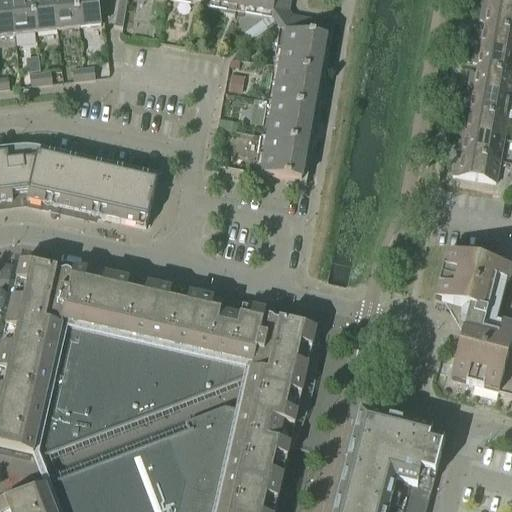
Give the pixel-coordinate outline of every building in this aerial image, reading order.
[(32,0),(23,0),(11,2),(15,37),(36,34),(32,0)] [(54,0),(32,0),(36,34),(58,32),(54,0)] [(75,0),(54,0),(58,32),(79,30),(78,24),(75,0)] [(75,0),(78,24),(79,30),(101,27),(100,15),(97,0),(75,0)] [(118,0),(114,29),(122,30),(127,0),(118,0)] [(184,0),(272,15),(274,0),(184,0)] [(274,0),(272,15),(271,21),(273,24),(288,13),(290,0),(274,0)] [(511,0),(482,0),(482,7),(511,11),(511,0)] [(0,38),(15,37),(11,2),(0,2),(0,38)] [(511,11),(482,7),(479,23),(485,24),(484,29),(511,33),(511,11)] [(290,16),(288,13),(273,24),(275,27),(277,29),(292,19),(290,16)] [(292,19),(277,29),(279,33),(285,34),(326,41),(329,25),(292,19)] [(262,22),(244,35),(249,42),(267,28),(262,22)] [(511,33),(484,29),(483,34),(477,33),(475,49),(511,55),(511,33)] [(285,34),(260,177),(261,177),(301,184),(301,183),(326,41),(285,34)] [(511,55),(475,49),(472,66),(478,67),(477,72),(511,77),(511,55)] [(94,71),(84,72),(85,84),(95,82),(94,71)] [(85,84),(84,72),(73,73),(74,85),(85,84)] [(470,76),(467,92),(511,99),(511,91),(511,77),(477,72),(476,77),(470,76)] [(51,76),(41,77),(42,88),(52,87),(51,76)] [(42,88),(41,77),(30,78),(31,90),(42,88)] [(232,79),(229,95),(241,97),(243,81),(232,79)] [(8,80),(0,81),(0,93),(10,92),(8,80)] [(511,99),(467,92),(464,108),(470,109),(469,114),(507,121),(511,99)] [(507,121),(469,114),(469,119),(463,118),(460,135),(503,142),(507,121)] [(503,142),(460,135),(457,151),(463,152),(462,157),(500,163),(503,142)] [(500,163),(462,157),(461,162),(455,161),(452,178),(496,186),(500,163)] [(35,165),(8,166),(7,159),(0,159),(0,206),(12,206),(11,199),(28,197),(26,204),(145,231),(156,185),(37,158),(35,165)] [(260,177),(220,170),(218,178),(260,185),(261,177),(260,177)] [(511,272),(446,255),(434,303),(457,310),(461,317),(461,318),(460,319),(460,320),(460,321),(460,322),(461,323),(461,324),(462,325),(463,326),(464,326),(473,328),(472,333),(469,332),(464,335),(463,335),(450,384),(511,400),(511,272)] [(272,511),(287,449),(288,444),(278,442),(282,424),(292,427),(295,414),(285,412),(286,407),(289,395),(299,397),(305,368),(307,360),(313,333),(302,330),(285,326),(262,321),(264,315),(251,312),(250,318),(211,310),(213,303),(188,298),(187,304),(169,300),(170,294),(146,288),(144,294),(127,290),(128,284),(103,278),(101,285),(84,281),(85,274),(73,271),(71,278),(19,266),(18,267),(19,268),(14,292),(13,292),(13,293),(14,293),(8,318),(7,318),(7,319),(8,319),(3,339),(2,339),(2,340),(3,340),(0,353),(0,451),(10,454),(11,454),(11,455),(12,454),(13,454),(29,458),(30,459),(31,459),(31,458),(39,460),(39,461),(41,461),(41,460),(55,454),(55,455),(56,455),(57,454),(57,453),(79,445),(80,445),(81,445),(81,444),(103,436),(104,436),(105,436),(105,435),(128,426),(128,427),(129,427),(130,426),(152,417),(153,418),(154,417),(154,416),(176,408),(177,408),(178,408),(178,407),(201,398),(202,399),(203,399),(203,398),(203,397),(224,389),(224,390),(225,390),(226,389),(241,382),(241,383),(242,383),(243,383),(240,397),(235,415),(232,414),(232,413),(231,412),(230,413),(212,420),(211,420),(210,420),(210,421),(210,422),(190,429),(192,433),(168,443),(168,442),(167,442),(166,442),(166,443),(143,452),(143,451),(142,451),(141,452),(141,453),(119,461),(118,461),(117,461),(117,462),(94,471),(94,470),(93,470),(92,470),(92,471),(92,472),(69,480),(68,479),(68,480),(67,480),(67,481),(55,486),(55,485),(53,485),(54,486),(45,490),(45,489),(44,489),(43,489),(43,490),(43,491),(26,497),(25,496),(24,496),(24,497),(23,497),(24,498),(7,504),(6,504),(5,504),(5,505),(0,506),(0,511),(272,511)] [(445,437),(369,417),(359,414),(333,511),(425,511),(430,495),(445,437)]
